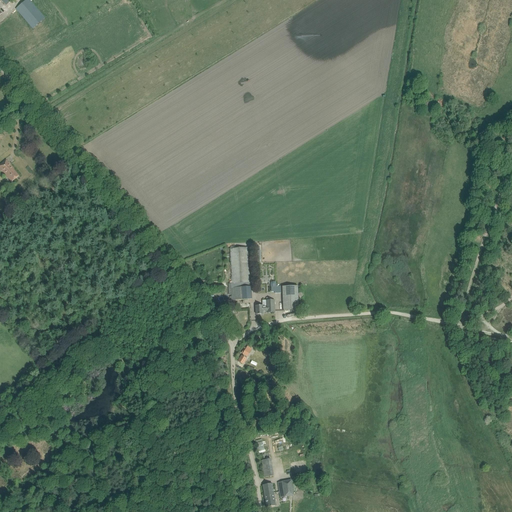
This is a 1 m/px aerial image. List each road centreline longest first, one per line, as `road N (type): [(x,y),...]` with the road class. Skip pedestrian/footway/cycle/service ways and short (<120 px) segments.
road 1 (unclassified): [(232,341),(0,67)]
road 2 (track): [(40,115),(229,0)]
road 3 (track): [(454,324),(511,161)]
road 4 (unclassified): [(259,500),(235,400),(232,341)]
road 5 (track): [(454,324),(389,312),(301,318)]
